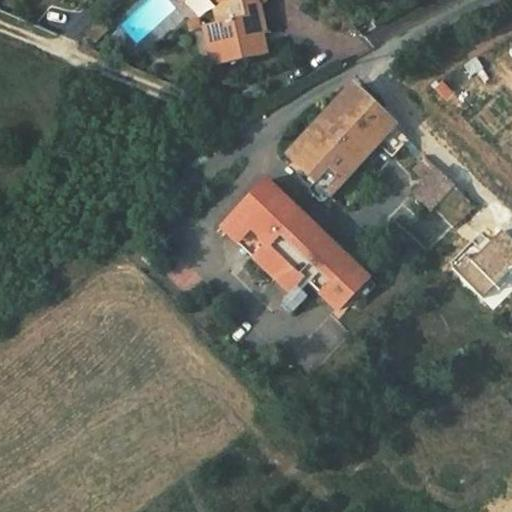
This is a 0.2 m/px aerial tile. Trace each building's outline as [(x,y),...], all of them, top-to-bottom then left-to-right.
[(267,55),(262,34),(256,36),(251,16),(263,5),(269,0),(217,0),(221,4),(215,9),(218,25),(203,28),(212,67),(267,55)] [(256,36),(262,34),(270,32),(263,5),(251,16),(256,36)] [(109,31),(102,23),(88,36),(95,44),(109,31)] [(329,196),(393,128),(352,89),(288,157),(329,196)] [(469,200),(426,160),(416,171),(427,181),(416,193),(432,209),(443,198),(457,211),(469,200)] [(235,215),(240,219),(275,253),(291,269),(322,238),(265,183),(235,215)] [(275,253),(240,219),(225,234),(259,270),(275,253)] [(322,238),(291,269),(335,311),(366,280),(322,238)] [(346,322),(376,290),(366,280),(335,311),(346,322)] [(286,289),(269,305),(282,319),(299,302),(286,289)]
